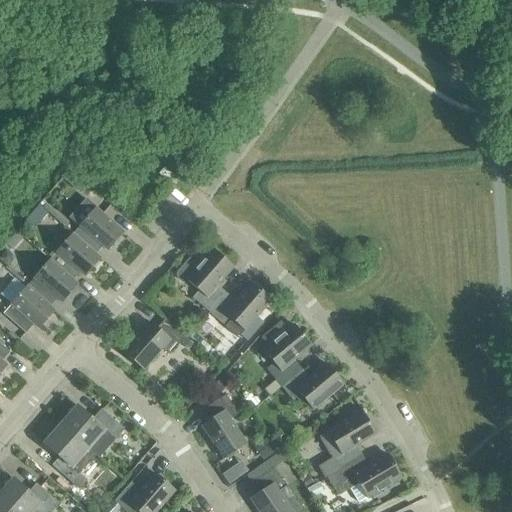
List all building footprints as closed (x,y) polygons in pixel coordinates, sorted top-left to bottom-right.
[(71,170),(63,180),(67,184),(75,174),(71,170)] [(39,206),(33,213),(41,221),(48,213),(39,206)] [(95,209),(72,235),(95,255),(102,247),(107,251),(122,233),(95,209)] [(72,235),(49,261),(72,281),(79,273),(84,277),(100,259),(95,255),(72,235)] [(5,250),(0,255),(0,261),(6,268),(11,262),(11,255),(5,250)] [(192,298),(209,313),(226,294),(217,286),(232,268),(213,250),(198,267),(189,259),(177,272),(176,275),(177,278),(181,282),(184,283),(187,281),(198,291),(192,298)] [(49,261),(26,287),(49,307),(56,299),(61,303),(77,285),(72,281),(49,261)] [(226,294),(209,313),(225,328),(232,321),(244,331),(270,301),(250,284),(234,302),(226,294)] [(49,307),(26,287),(2,314),(25,334),(34,325),(38,329),(54,311),(49,307)] [(162,348),(170,355),(185,338),(164,320),(156,329),(149,323),(123,353),(143,370),(162,348)] [(275,381),(280,387),(301,370),(293,360),(310,346),(293,326),(287,331),(280,322),(260,338),(268,347),(263,351),(273,363),(266,370),(275,381)] [(186,339),(181,344),(188,351),(193,345),(186,339)] [(0,372),(6,366),(1,362),(9,353),(0,344),(0,372)] [(301,370),(280,387),(294,404),(302,398),(312,410),(343,384),(326,364),(308,379),(301,370)] [(275,381),(264,390),(269,396),(280,387),(275,381)] [(245,445),(229,420),(237,415),(225,396),(202,411),(209,421),(201,426),(223,459),(245,445)] [(77,407),(60,425),(87,449),(98,437),(109,447),(123,430),(105,413),(96,423),(77,407)] [(327,451),(338,470),(361,456),(355,446),(375,435),(361,412),(327,432),(335,446),(327,451)] [(87,449),(60,425),(44,444),(63,461),(55,470),(78,489),(86,480),(71,468),(87,449)] [(269,437),(253,448),(262,461),(278,450),(269,437)] [(361,456),(338,470),(350,489),(358,484),(366,498),(400,478),(387,455),(368,466),(361,456)] [(290,511),(278,493),(286,488),(273,469),(251,484),(258,495),(250,500),(258,511),(290,511)] [(134,511),(136,510),(137,511),(155,511),(174,491),(154,474),(139,491),(130,483),(113,502),(120,508),(124,511),(134,511)] [(308,476),(302,481),(306,488),(313,484),(308,476)] [(13,479),(0,494),(0,501),(12,511),(32,511),(34,510),(35,511),(51,511),(58,504),(40,488),(32,496),(13,479)] [(318,483),(306,490),(311,499),(323,492),(318,483)] [(12,511),(0,501),(0,511),(12,511)] [(113,502),(109,507),(114,511),(116,511),(120,508),(113,502)]
